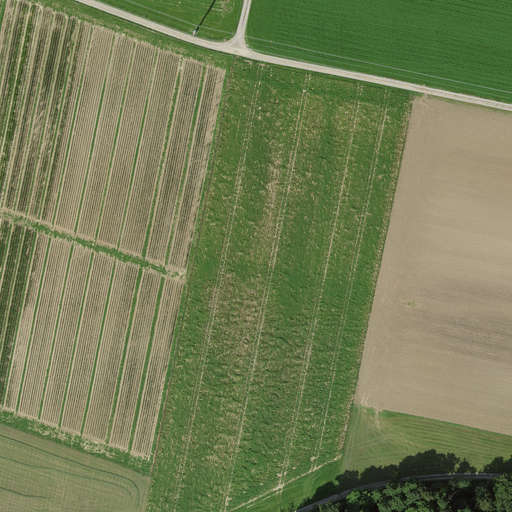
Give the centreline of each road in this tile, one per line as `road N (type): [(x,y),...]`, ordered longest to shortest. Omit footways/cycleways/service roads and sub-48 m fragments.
road 1 (track): [(511,107),(248,54),(85,0)]
road 2 (track): [(308,511),(362,491),(445,478),(511,482)]
